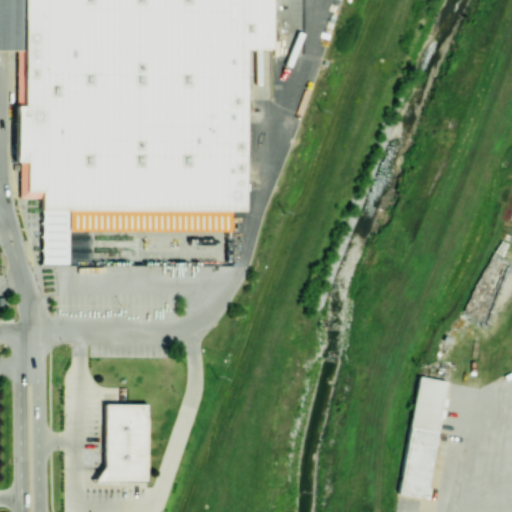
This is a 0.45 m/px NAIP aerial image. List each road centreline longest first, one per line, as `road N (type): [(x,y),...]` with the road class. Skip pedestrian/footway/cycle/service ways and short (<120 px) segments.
road 1 (residential): [(39,494),(38,384),(26,364),(17,382),(20,495)]
road 2 (residential): [(25,331),(0,170)]
